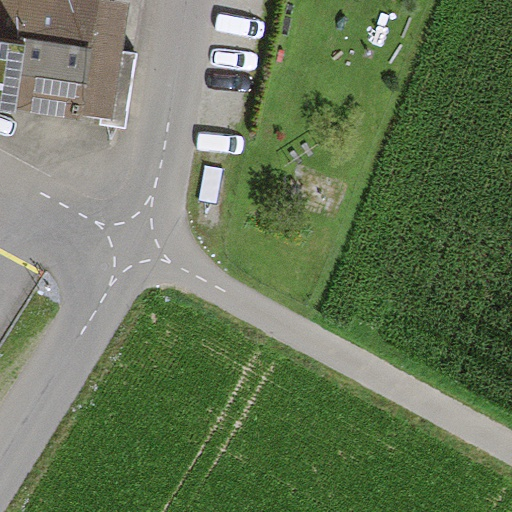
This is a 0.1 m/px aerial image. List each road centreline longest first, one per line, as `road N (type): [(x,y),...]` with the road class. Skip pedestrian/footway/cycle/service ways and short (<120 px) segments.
road 1 (track): [(511,444),(137,241)]
road 2 (residential): [(137,241),(0,459)]
road 3 (residential): [(185,0),(169,127),(137,241)]
road 4 (residential): [(137,241),(0,169)]
